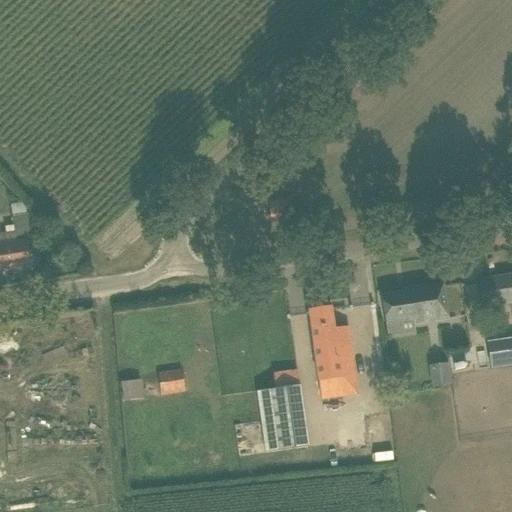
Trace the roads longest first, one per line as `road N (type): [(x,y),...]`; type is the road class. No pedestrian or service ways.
road 1 (unclassified): [(165,273),(433,0)]
road 2 (unclassified): [(511,226),(165,273)]
road 3 (unclassified): [(165,273),(0,300)]
